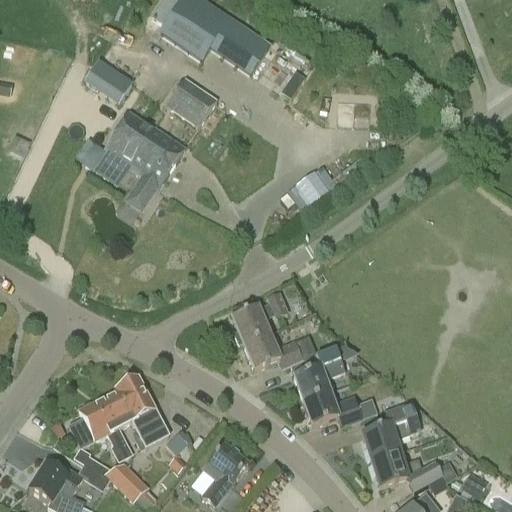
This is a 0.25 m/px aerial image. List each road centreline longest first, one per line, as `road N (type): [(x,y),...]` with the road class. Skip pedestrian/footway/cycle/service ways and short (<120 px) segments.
road 1 (unclassified): [(127,346),(250,288),(511,106)]
road 2 (tertiary): [(342,511),(241,411),(127,346)]
road 3 (unknown): [(500,115),(446,0)]
road 4 (tertiary): [(0,424),(68,317)]
